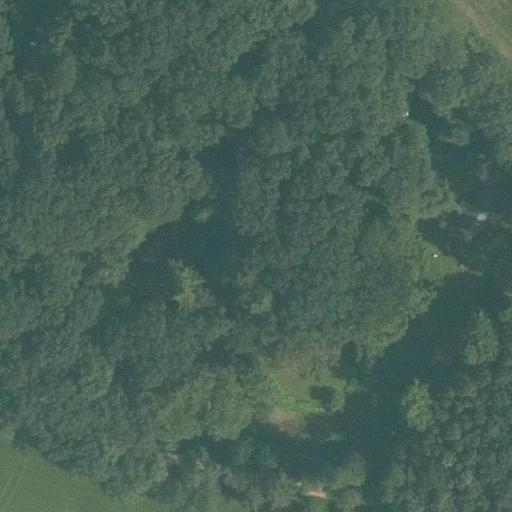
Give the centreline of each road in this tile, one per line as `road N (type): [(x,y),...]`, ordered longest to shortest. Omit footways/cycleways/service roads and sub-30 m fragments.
road 1 (track): [(0,400),(446,511)]
road 2 (track): [(405,0),(511,110)]
